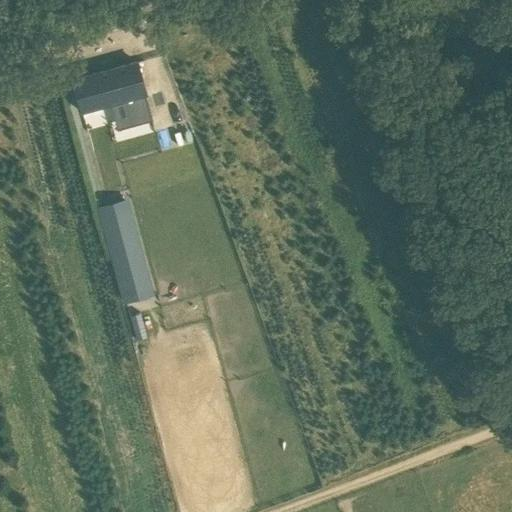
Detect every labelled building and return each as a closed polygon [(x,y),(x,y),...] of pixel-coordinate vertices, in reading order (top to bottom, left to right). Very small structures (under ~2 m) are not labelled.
[(142,57),(79,73),(87,102),(126,92),(132,112),(156,107),(142,57)] [(181,131),(197,177),(210,172),(194,127),(181,131)] [(89,149),(99,189),(125,182),(114,142),(89,149)] [(128,198),(102,204),(127,298),(153,291),(128,198)] [(132,317),(133,319),(138,341),(145,340),(148,339),(142,315),(132,317)]
